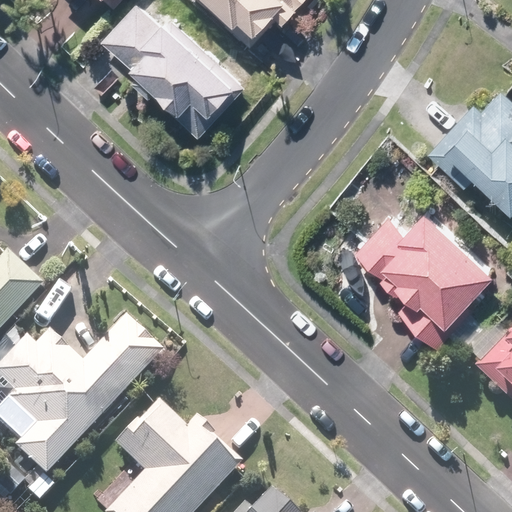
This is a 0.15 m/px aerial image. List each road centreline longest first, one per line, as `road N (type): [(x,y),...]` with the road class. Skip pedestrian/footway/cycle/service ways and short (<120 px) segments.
road 1 (residential): [(459,511),(189,257)]
road 2 (residential): [(189,257),(312,128),(398,0)]
road 3 (residential): [(189,257),(0,78)]
